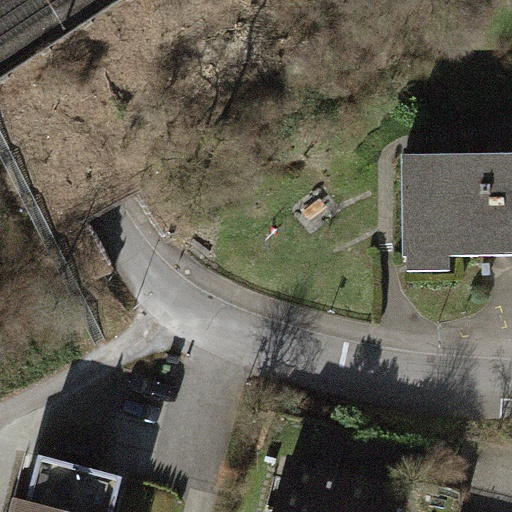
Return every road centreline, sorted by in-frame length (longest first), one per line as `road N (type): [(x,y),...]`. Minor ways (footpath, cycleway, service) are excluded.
road 1 (residential): [(179,299),(115,221),(9,0)]
road 2 (residential): [(511,376),(333,350),(179,299)]
road 3 (residential): [(179,299),(0,404)]
